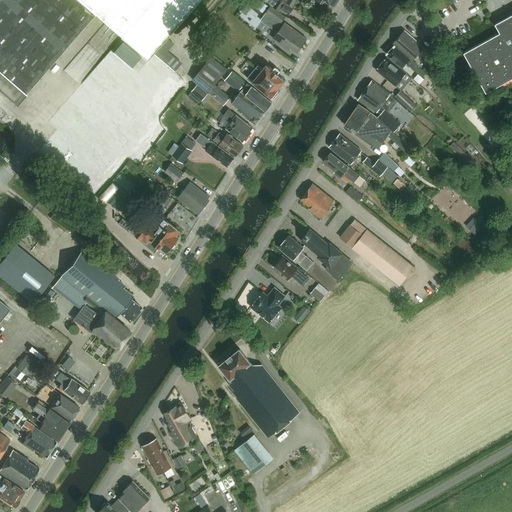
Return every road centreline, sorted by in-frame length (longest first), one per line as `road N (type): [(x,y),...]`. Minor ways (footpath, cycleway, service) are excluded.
road 1 (residential): [(86,511),(418,0)]
road 2 (tertiary): [(27,511),(353,0)]
road 3 (unclassified): [(397,511),(511,449)]
